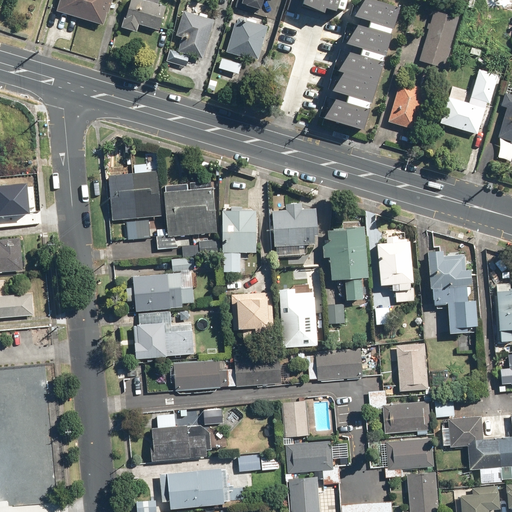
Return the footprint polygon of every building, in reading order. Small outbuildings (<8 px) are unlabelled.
[(103,26),(110,0),(58,0),(55,11),(103,26)] [(165,0),(164,6),(144,0),(129,0),(121,27),(136,32),(138,24),(158,30),(165,9),(174,12),(177,0),(165,0)] [(279,0),(237,0),(237,3),(260,10),(263,0),(273,0),(279,2),(279,0)] [(303,0),(324,12),(325,6),(336,9),(338,5),(344,7),(346,0),(303,0)] [(382,0),(363,0),(354,13),(372,18),(370,26),(390,32),(393,25),(400,5),(382,0)] [(15,5),(12,14),(25,18),(28,9),(15,5)] [(213,19),(182,10),(175,35),(181,37),(177,51),(171,50),(167,61),(185,67),(188,55),(201,59),(213,19)] [(433,10),(418,60),(443,68),(458,18),(433,10)] [(267,26),(237,17),(226,52),(256,61),(267,26)] [(341,35),(294,21),(284,54),(331,68),(341,35)] [(359,23),(346,40),(364,46),(361,53),(382,60),(390,32),(370,26),(359,23)] [(398,56),(403,34),(392,31),(387,53),(398,56)] [(351,50),(338,68),(344,69),(333,87),(349,93),(371,99),(382,60),(361,53),(351,50)] [(240,64),(220,58),(217,68),(237,74),(240,64)] [(469,102),(448,96),(440,123),(476,133),(486,101),(489,102),(498,74),(479,69),(469,102)] [(426,88),(400,81),(388,121),(413,129),(421,100),(428,102),(431,92),(425,90),(426,88)] [(500,105),(507,107),(498,137),(511,141),(511,94),(505,92),(500,105)] [(347,100),(336,97),(325,116),(365,129),(371,108),(368,108),(371,99),(349,93),(347,100)] [(5,120),(0,119),(0,158),(1,159),(2,170),(38,170),(38,155),(8,156),(5,120)] [(111,220),(161,215),(157,170),(107,175),(111,220)] [(0,224),(3,224),(2,214),(9,213),(8,179),(0,179),(0,224)] [(166,235),(216,232),(213,187),(163,191),(166,235)] [(274,246),(318,243),(316,207),(302,208),(302,202),(286,203),(286,209),(272,210),(274,246)] [(222,271),(239,271),(239,252),(256,252),(256,210),(222,211),(222,271)] [(126,239),(149,237),(147,220),(124,221),(126,239)] [(362,277),(367,277),(365,226),(327,228),(328,241),(322,242),(322,257),(330,256),(331,279),(344,278),(345,300),(363,299),(362,277)] [(410,282),(414,282),(410,240),(398,241),(398,235),(385,236),(385,242),(376,243),(380,285),(398,283),(398,290),(410,289),(410,282)] [(156,249),(172,248),(171,236),(155,237),(156,249)] [(0,271),(23,269),(20,237),(0,238),(0,271)] [(181,256),(218,254),(217,243),(180,245),(181,256)] [(444,250),(428,251),(430,287),(472,285),(471,269),(462,270),(461,258),(445,259),(444,250)] [(170,271),(193,270),(192,257),(170,258),(170,271)] [(182,303),(192,302),(190,272),(132,276),(133,286),(125,287),(126,300),(134,300),(134,311),(182,307),(182,303)] [(509,290),(497,291),(499,341),(511,340),(511,287),(509,288),(509,290)] [(255,331),(272,330),(271,291),(230,293),(232,329),(241,329),(242,339),(255,338),(255,331)] [(0,317),(33,314),(31,293),(0,295),(0,317)] [(475,299),(447,302),(449,333),(468,331),(468,326),(477,325),(475,299)] [(331,330),(341,330),(341,322),(344,322),(343,304),(323,305),(324,324),(331,323),(331,330)] [(373,324),(389,323),(387,307),(371,308),(373,324)] [(136,359),(166,356),(166,355),(193,353),(191,330),(164,332),(164,322),(137,324),(139,342),(135,342),(136,359)] [(294,343),(318,342),(317,323),(293,325),(294,343)] [(441,329),(427,330),(429,354),(443,353),(441,329)] [(230,341),(221,341),(221,355),(230,355),(230,341)] [(423,343),(394,345),(397,391),(426,388),(423,343)] [(316,379),(361,376),(359,347),(314,350),(316,379)] [(508,368),(500,368),(501,383),(510,382),(510,384),(511,383),(511,353),(507,354),(508,368)] [(235,386),(279,383),(278,354),(233,357),(235,386)] [(175,390),(220,387),(218,358),(173,362),(175,390)] [(382,407),(384,434),(429,429),(427,400),(385,404),(383,389),(367,391),(369,408),(382,407)] [(452,398),(432,400),(433,416),(453,414),(452,398)] [(283,437),(308,435),(305,400),(279,402),(283,437)] [(221,408),(202,410),(203,424),(222,422),(221,408)] [(157,427),(151,427),(153,443),(149,443),(151,460),(207,455),(205,434),(188,436),(187,424),(175,425),(174,412),(156,414),(157,427)] [(480,415),(446,418),(449,446),(466,445),(468,469),(478,468),(479,483),(501,481),(499,466),(511,464),(511,412),(509,413),(511,436),(482,438),(480,415)] [(430,437),(384,441),(386,465),(382,465),(383,477),(396,476),(396,469),(432,466),(430,437)] [(330,440),(284,443),(286,472),(321,469),(323,483),(339,482),(338,465),(332,466),(330,440)] [(276,452),(260,453),(262,469),(277,468),(276,452)] [(258,453),(237,455),(238,471),(260,469),(258,453)] [(221,467),(160,473),(162,501),(169,500),(170,508),(224,503),(221,467)] [(436,511),(434,472),(407,473),(409,511),(436,511)] [(319,511),(316,475),(287,478),(289,511),(319,511)] [(472,488),(473,494),(461,495),(462,511),(487,511),(487,507),(498,506),(497,493),(492,493),(492,487),(472,488)] [(155,499),(135,501),(136,511),(144,511),(156,511),(155,499)] [(390,511),(390,500),(339,503),(339,511),(390,511)]
